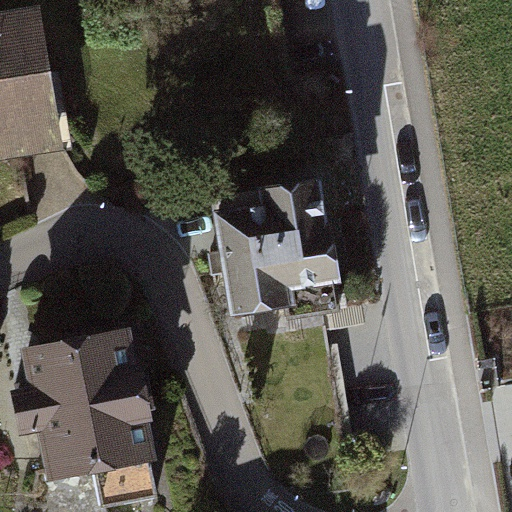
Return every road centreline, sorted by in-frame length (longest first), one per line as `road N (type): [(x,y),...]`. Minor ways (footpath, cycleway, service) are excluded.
road 1 (residential): [(448,511),(361,0)]
road 2 (residential): [(0,266),(91,231),(120,233),(147,248),(178,294),(247,478),(279,511)]
